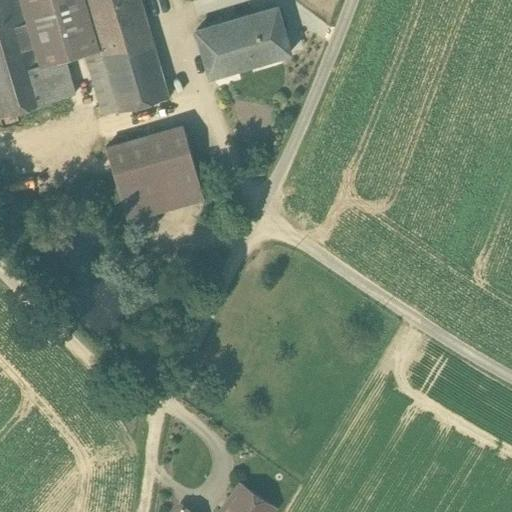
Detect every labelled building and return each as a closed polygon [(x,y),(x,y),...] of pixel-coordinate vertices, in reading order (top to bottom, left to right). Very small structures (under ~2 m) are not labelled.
[(0,0),(0,115),(49,101),(49,99),(39,66),(19,0),(0,0)] [(19,0),(39,66),(66,58),(85,53),(101,48),(89,9),(86,0),(19,0)] [(86,0),(89,9),(118,0),(86,0)] [(140,0),(118,0),(89,9),(101,48),(119,109),(168,95),(140,0)] [(276,6),(196,29),(210,75),(290,52),(276,6)] [(119,109),(101,48),(85,53),(103,114),(119,109)] [(66,58),(39,66),(49,99),(75,92),(66,58)] [(183,124),(106,146),(127,219),(204,198),(183,124)] [(269,511),(273,507),(241,484),(221,511),(269,511)]
